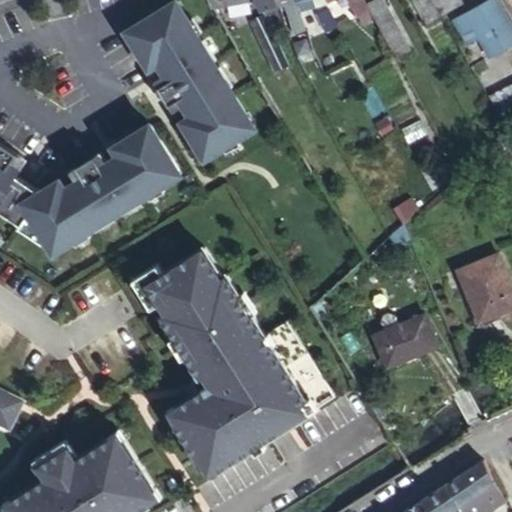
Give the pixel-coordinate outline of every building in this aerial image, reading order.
[(213,0),(216,10),(255,0),(213,0)] [(255,0),(259,12),(277,7),(274,0),(255,0)] [(294,0),(295,2),(296,2),(299,11),(313,7),(311,0),(294,0)] [(324,0),(327,6),(337,0),(343,0),(354,20),(369,12),(366,5),(354,11),(347,0),(324,0)] [(347,0),(354,11),(366,5),(362,0),(347,0)] [(380,0),(374,0),(366,5),(369,12),(397,60),(411,52),(380,0)] [(435,6),(431,0),(414,0),(428,25),(441,18),(435,6)] [(445,0),(435,6),(441,18),(463,5),(460,0),(445,0)] [(296,2),(295,2),(281,6),(290,36),(305,31),(299,11),(296,2)] [(511,45),(511,29),(496,2),(457,25),(469,46),(481,39),(491,58),(511,45)] [(176,4),(125,35),(148,71),(162,63),(195,116),(189,120),(182,125),(204,161),(254,130),(232,93),(229,95),(196,41),(198,40),(176,4)] [(339,26),(329,8),(318,15),(328,33),(339,26)] [(289,68),(260,19),(249,26),(277,76),(289,68)] [(189,120),(195,116),(162,63),(156,66),(163,78),(182,109),(189,120)] [(163,78),(153,84),(172,115),(182,109),(163,78)] [(511,97),(493,108),(507,133),(511,129),(511,97)] [(180,176),(149,127),(112,150),(120,164),(66,198),(57,184),(44,193),(37,197),(0,171),(0,217),(18,230),(16,233),(51,257),(88,234),(86,231),(141,197),(143,199),(180,176)] [(0,163),(17,175),(24,165),(0,148),(0,163)] [(74,185),(105,165),(98,155),(67,174),(74,185)] [(62,192),(66,198),(120,164),(117,158),(105,165),(74,185),(62,192)] [(0,171),(37,197),(44,193),(17,175),(0,163),(0,171)] [(417,207),(408,197),(392,215),(401,224),(417,207)] [(378,242),(374,237),(366,243),(370,248),(378,242)] [(168,415),(210,479),(336,398),(288,324),(266,338),(227,277),(223,280),(204,250),(163,277),(146,287),(159,307),(165,316),(161,319),(207,390),(168,415)] [(511,309),(511,290),(498,257),(458,273),(478,324),(511,309)] [(151,312),(159,307),(146,287),(163,277),(158,269),(133,284),(151,312)] [(438,351),(425,318),(375,338),(388,371),(407,363),(438,351)] [(0,396),(0,429),(8,434),(21,406),(0,396)] [(120,435),(110,441),(115,449),(124,443),(120,435)] [(143,511),(152,506),(147,499),(157,493),(124,443),(115,449),(110,441),(78,462),(70,449),(37,470),(45,483),(13,504),(18,511),(17,511),(143,511)] [(35,466),(37,470),(70,449),(67,445),(35,466)] [(463,476),(477,495),(495,484),(484,463),(463,476)] [(463,476),(445,488),(458,507),(477,495),(463,476)] [(445,488),(419,505),(423,511),(450,511),(458,507),(445,488)] [(147,499),(152,506),(162,500),(157,493),(147,499)]
